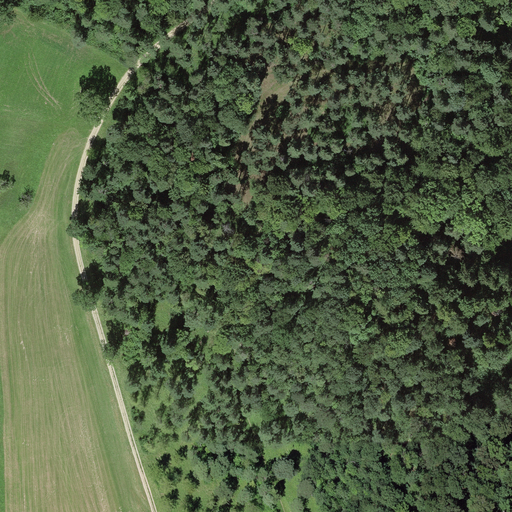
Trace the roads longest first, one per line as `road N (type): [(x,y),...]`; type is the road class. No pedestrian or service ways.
road 1 (track): [(215,0),(119,83),(75,177),(73,247),(151,511)]
road 2 (track): [(284,511),(238,385),(235,318),(258,229),(272,207),(309,182)]
road 3 (track): [(309,182),(511,248)]
road 4 (track): [(309,182),(414,157),(511,167)]
